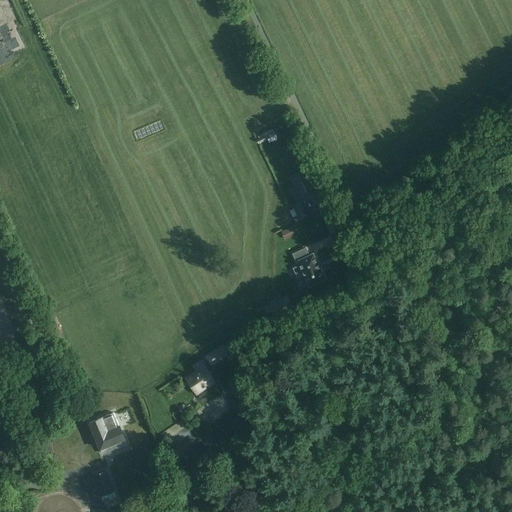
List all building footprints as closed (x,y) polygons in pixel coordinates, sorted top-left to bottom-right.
[(275,135),(273,131),(258,138),(257,139),(258,143),(275,135)] [(300,197),(316,189),(306,169),(290,177),(300,197)] [(297,215),(298,219),(308,214),(302,200),(292,205),(293,208),(297,215)] [(325,279),(325,278),(314,254),(313,253),(312,253),(312,254),(309,255),(306,248),(294,253),(298,261),(299,261),(300,265),(294,268),(298,276),(304,273),(310,285),(309,285),(310,286),(311,285),(324,279),(325,279)] [(289,295),(264,308),(269,318),(294,305),(289,295)] [(211,366),(229,354),(223,345),(205,357),(211,366)] [(201,361),(194,365),(198,371),(188,377),(198,391),(214,380),(201,361)] [(113,443),(124,438),(113,413),(90,423),(103,452),(115,447),(113,443)] [(192,436),(182,443),(180,441),(169,449),(181,465),(193,456),(191,453),(200,447),(192,436)] [(0,465),(0,470),(3,477),(13,472),(2,451),(0,451),(0,461),(2,465),(0,465)] [(115,490),(108,469),(93,475),(93,476),(84,479),(89,491),(97,489),(100,496),(115,490)]
